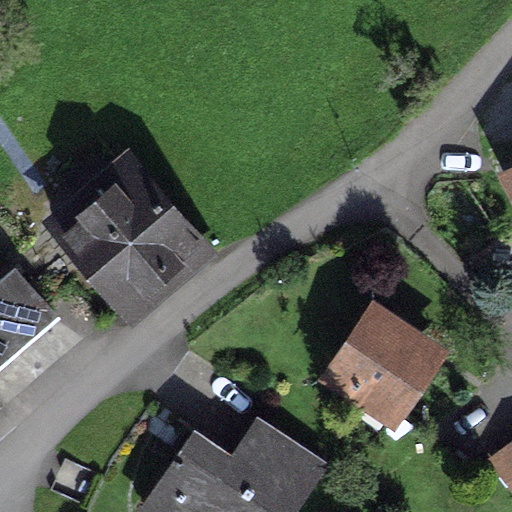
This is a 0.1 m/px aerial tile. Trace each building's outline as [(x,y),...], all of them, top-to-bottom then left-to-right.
[(129,139),(43,213),(136,321),(222,248),(129,139)] [(511,152),(500,161),(511,184),(511,152)] [(15,258),(0,270),(0,395),(7,404),(84,338),(15,258)] [(374,289),(318,370),(395,422),(451,342),(374,289)] [(195,417),(136,505),(146,511),(293,511),(332,456),(257,406),(233,442),(195,417)] [(511,434),(488,454),(511,484),(511,434)]
